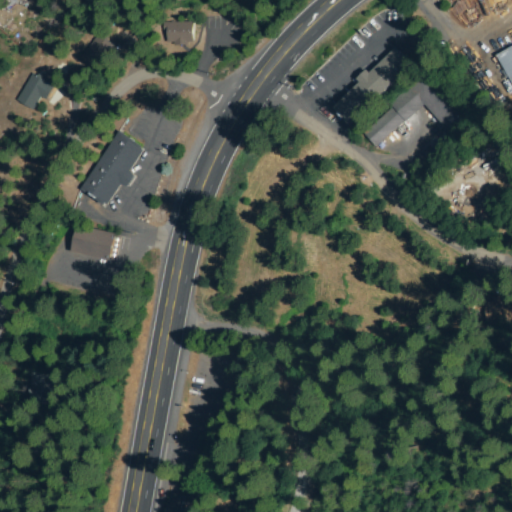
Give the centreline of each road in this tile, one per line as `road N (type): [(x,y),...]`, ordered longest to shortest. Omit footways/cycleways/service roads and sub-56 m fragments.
road 1 (secondary): [(136,511),(163,346),(203,190),(261,87),(344,0)]
road 2 (residential): [(248,106),(180,76),(121,87),(53,178),(13,301),(0,316)]
road 3 (residential): [(292,511),(302,450),(280,351),(257,335),(170,323)]
road 4 (residential): [(294,108),(441,233),(511,264)]
